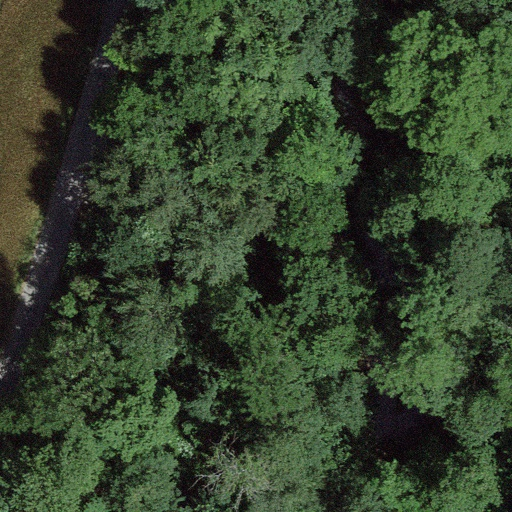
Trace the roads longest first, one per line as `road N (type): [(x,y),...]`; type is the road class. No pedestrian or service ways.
road 1 (track): [(0,417),(64,204),(109,0)]
road 2 (track): [(64,204),(170,460),(240,511)]
